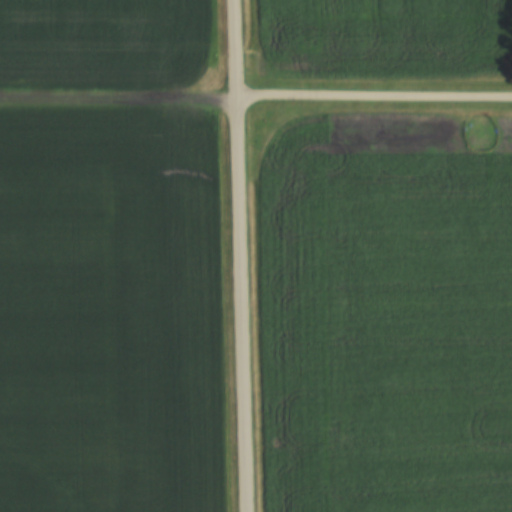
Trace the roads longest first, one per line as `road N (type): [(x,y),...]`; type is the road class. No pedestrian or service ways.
road 1 (residential): [(246,511),(235,0)]
road 2 (track): [(238,96),(0,98)]
